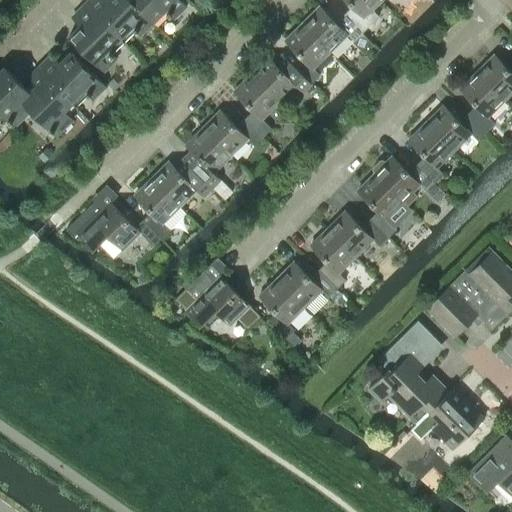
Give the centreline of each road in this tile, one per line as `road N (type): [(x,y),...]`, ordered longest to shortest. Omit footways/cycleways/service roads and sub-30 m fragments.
road 1 (residential): [(243,254),(500,0)]
road 2 (residential): [(117,163),(278,0)]
